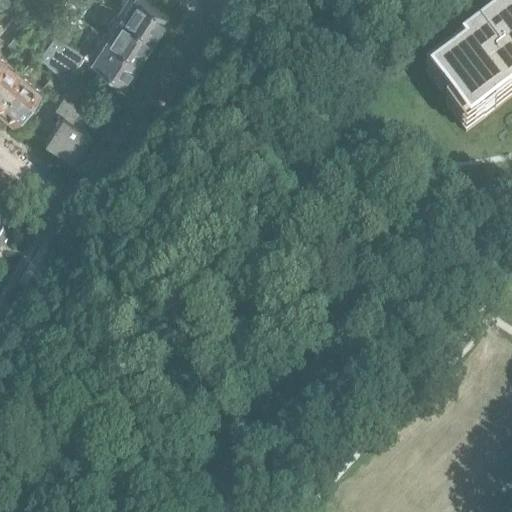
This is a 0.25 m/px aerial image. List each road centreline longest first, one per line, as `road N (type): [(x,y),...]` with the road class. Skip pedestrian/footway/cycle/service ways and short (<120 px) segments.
road 1 (residential): [(75,193),(192,0)]
road 2 (residential): [(0,330),(75,193)]
